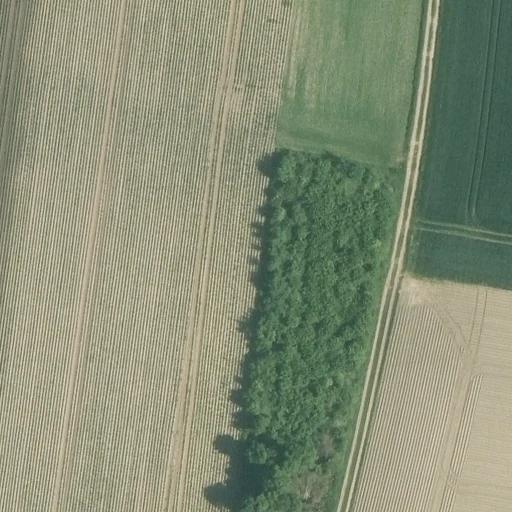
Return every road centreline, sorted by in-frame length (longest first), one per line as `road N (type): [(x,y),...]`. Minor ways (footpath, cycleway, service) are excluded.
road 1 (track): [(344,511),(396,282),(436,0)]
road 2 (track): [(0,42),(420,130)]
